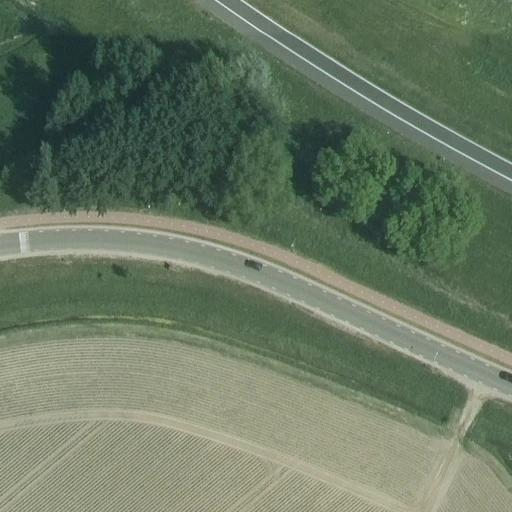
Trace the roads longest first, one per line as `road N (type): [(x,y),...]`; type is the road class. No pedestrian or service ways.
road 1 (secondary): [(0,244),(145,242),(210,255),(511,387)]
road 2 (motorway): [(224,0),(511,176)]
